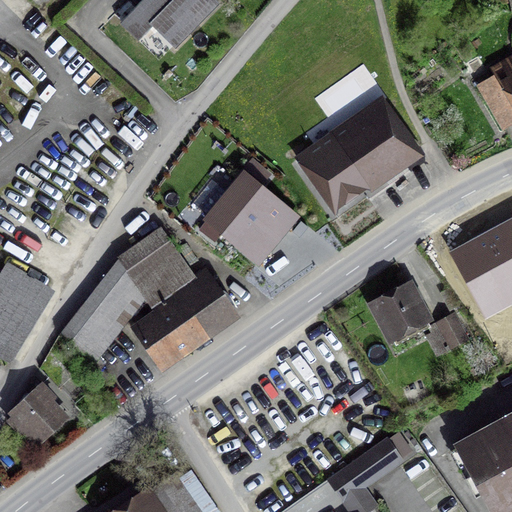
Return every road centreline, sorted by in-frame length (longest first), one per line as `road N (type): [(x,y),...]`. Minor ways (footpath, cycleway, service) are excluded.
road 1 (residential): [(0,408),(150,169),(289,0)]
road 2 (tertiary): [(511,173),(415,224),(160,405)]
road 3 (tertiary): [(160,405),(14,511)]
road 4 (residential): [(160,405),(233,511)]
